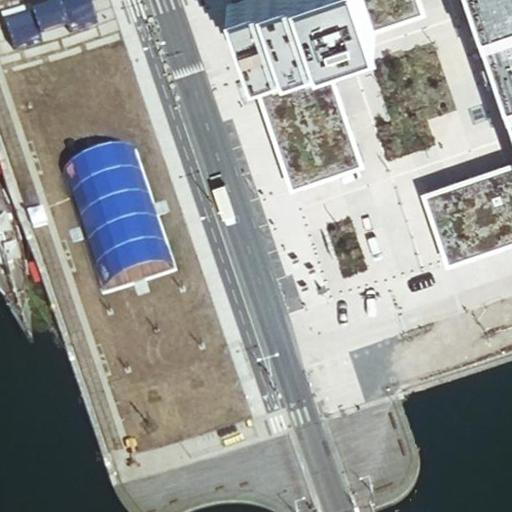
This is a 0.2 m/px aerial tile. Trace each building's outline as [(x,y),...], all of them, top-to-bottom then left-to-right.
[(277,59),(256,0),(232,0),(224,3),(248,69),(277,59)] [(290,0),(256,0),(277,59),(307,50),(290,0)] [(367,29),(357,0),(290,0),(307,50),(321,45),(367,29)] [(357,0),(367,29),(422,12),(418,0),(357,0)] [(511,23),(511,0),(457,0),(471,38),(511,23)] [(511,23),(471,38),(496,114),(511,108),(511,23)] [(291,187),(359,161),(321,45),(307,50),(277,59),(248,69),(291,187)] [(511,108),(496,114),(511,162),(511,108)] [(511,165),(419,195),(444,270),(511,248),(511,165)]
